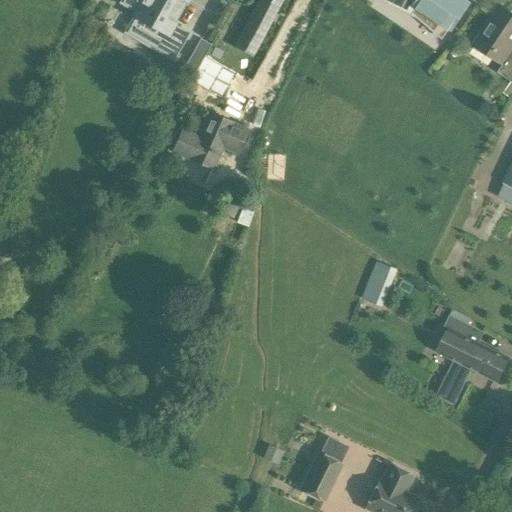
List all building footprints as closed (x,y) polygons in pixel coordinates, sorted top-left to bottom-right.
[(122,0),(122,2),(138,11),(131,24),(164,43),(160,51),(174,59),(189,32),(171,22),(183,0),(186,0),(188,1),(188,0),(122,0)] [(251,56),(252,57),(282,0),(258,0),(234,47),(235,47),(252,55),(251,56)] [(381,0),(400,9),(405,0),(449,30),(452,32),(472,3),(468,0),(381,0)] [(493,15),(472,46),(502,66),(497,73),(511,82),(503,94),(511,99),(511,96),(511,12),(503,7),(496,17),(493,15)] [(201,39),(196,48),(205,53),(210,44),(201,39)] [(199,64),(190,59),(186,66),(195,71),(199,64)] [(249,129),(208,111),(197,135),(181,128),(171,152),(189,160),(213,171),(223,149),(237,155),(249,129)] [(511,163),(497,196),(511,203),(511,163)] [(218,211),(232,219),(244,198),(229,190),(218,211)] [(373,228),(362,246),(379,255),(389,237),(373,228)] [(374,268),(362,299),(382,307),(395,276),(374,268)] [(464,334),(469,324),(448,313),(442,325),(448,328),(436,353),(498,384),(510,358),(464,334)] [(322,500),(340,464),(318,453),(300,489),(322,500)] [(404,487),(406,485),(411,475),(389,465),(381,481),(379,480),(365,508),(373,511),(410,511),(417,499),(400,491),(402,487),(404,487)]
